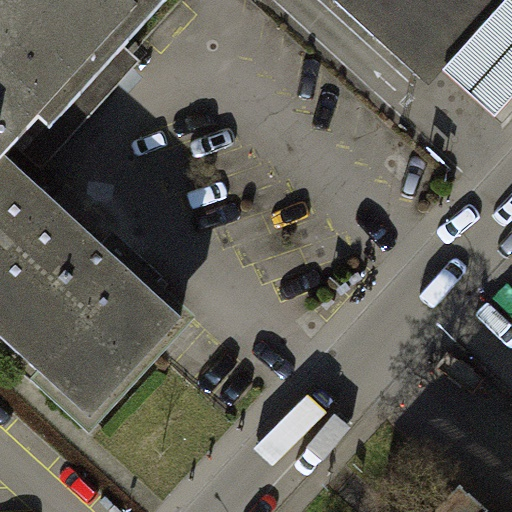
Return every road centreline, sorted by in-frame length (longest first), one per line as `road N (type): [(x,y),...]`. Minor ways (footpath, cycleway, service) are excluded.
road 1 (unknown): [(329,402),(126,208),(103,167),(107,136),(165,81),(205,75),(248,102),(430,292)]
road 2 (unclassified): [(229,511),(511,203)]
road 3 (unknown): [(500,216),(265,0)]
